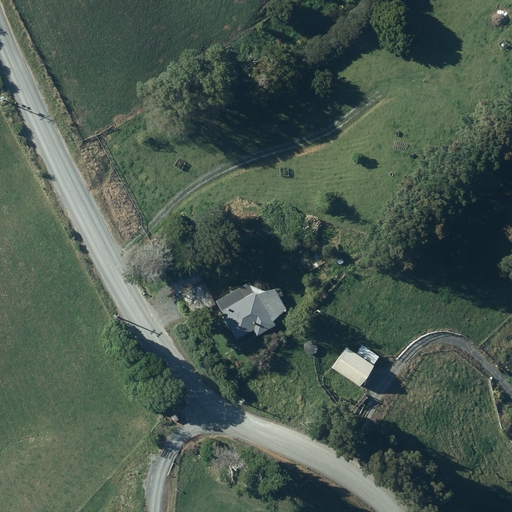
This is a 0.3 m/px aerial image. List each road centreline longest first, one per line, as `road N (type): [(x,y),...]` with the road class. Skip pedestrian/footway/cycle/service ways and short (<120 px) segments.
road 1 (unclassified): [(396,511),(334,460),(219,411),(173,367),(125,294),(0,34)]
road 2 (unknown): [(173,367),(149,425),(138,511)]
